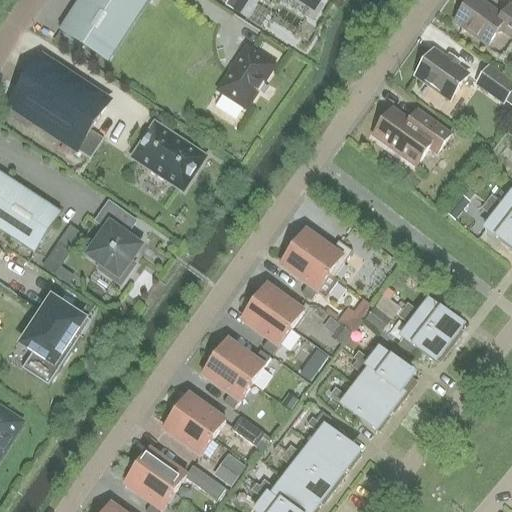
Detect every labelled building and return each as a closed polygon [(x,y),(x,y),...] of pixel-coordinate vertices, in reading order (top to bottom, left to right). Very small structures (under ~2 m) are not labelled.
[(109,64),(151,0),(81,0),(61,32),(109,64)] [(242,0),(235,12),(248,21),(261,0),(242,0)] [(511,8),(510,7),(502,19),(475,0),(472,0),(456,23),(489,47),(497,34),(503,34),(511,39),(511,8)] [(275,68),(248,50),(220,92),(247,110),(258,93),(259,93),(264,85),(275,68)] [(451,102),(469,77),(435,53),(417,78),(451,102)] [(44,59),(11,109),(78,153),(110,103),(44,59)] [(511,82),(490,67),(476,87),(505,107),(507,104),(511,107),(511,82)] [(411,124),(394,111),(374,138),(417,169),(429,151),(437,157),(452,136),(419,112),(411,124)] [(205,159),(156,128),(135,159),(154,171),(152,174),(164,182),(166,179),(184,191),(205,159)] [(62,214),(0,173),(0,231),(36,255),(62,214)] [(463,213),(470,204),(461,197),(454,206),(463,213)] [(492,198),(487,204),(511,223),(511,197),(505,208),(492,198)] [(511,223),(487,204),(482,211),(495,220),(486,232),(511,251),(511,223)] [(136,224),(110,205),(97,223),(109,231),(91,257),(103,266),(99,271),(121,287),(136,267),(131,263),(141,249),(126,238),(136,224)] [(303,238),(297,247),(294,252),(296,253),(296,252),(331,277),(331,278),(335,281),(354,254),(340,244),(334,252),(307,233),(303,238)] [(331,278),(331,277),(296,252),(296,253),(284,270),(308,287),(302,296),(312,303),(318,295),(319,295),(331,278)] [(62,270),(56,279),(70,288),(76,279),(62,270)] [(264,293),(258,302),(255,306),(257,308),(257,307),(292,332),(305,314),(268,288),(264,293)] [(389,290),(384,297),(391,303),(396,296),(389,290)] [(409,306),(404,312),(452,349),(461,337),(459,336),(464,330),(430,304),(421,315),(409,306)] [(35,353),(23,371),(50,389),(81,340),(84,342),(85,341),(82,339),(93,323),(66,305),(63,310),(62,312),(52,306),(46,316),(26,347),(35,353)] [(280,349),(292,332),(257,307),(257,308),(245,325),(270,342),(264,350),(274,358),(280,349)] [(376,310),(367,321),(383,334),(392,322),(376,310)] [(349,311),(339,324),(352,334),(362,320),(349,311)] [(452,349),(404,312),(399,318),(412,328),(403,339),(437,365),(441,359),(443,361),(452,349)] [(341,328),(332,340),(342,347),(351,335),(341,328)] [(225,348),(225,347),(219,356),(216,361),(218,362),(253,386),(266,369),(271,360),(261,353),(256,362),(229,343),(225,348)] [(372,363),(359,354),(355,360),(358,362),(406,400),(415,388),(410,384),(415,378),(381,352),(372,363)] [(241,404),(253,386),(218,362),(206,379),(231,397),(225,405),(235,412),(241,404)] [(406,400),(358,362),(353,369),(366,378),(357,389),(391,415),(395,410),(397,411),(406,400)] [(313,369),(304,380),(310,385),(318,373),(313,369)] [(391,415),(357,389),(349,400),(336,390),(332,397),(341,404),(340,404),(379,434),(389,422),(387,420),(391,415)] [(290,396),(282,407),(290,413),(298,402),(290,396)] [(186,402),(180,411),(177,416),(179,417),(179,416),(214,441),(227,424),(190,397),(186,402)] [(0,456),(20,426),(0,412),(0,456)] [(202,459),(214,441),(179,416),(179,417),(167,434),(202,459)] [(243,420),(233,433),(256,449),(257,448),(265,436),(243,420)] [(321,436),(313,447),(346,473),(350,468),(352,469),(362,457),(323,427),(322,427),(313,420),(309,427),(321,436)] [(272,441),(265,436),(256,449),(257,454),(260,457),(272,441)] [(346,473),(313,447),(304,458),(292,448),(287,455),(335,492),(344,480),(342,478),(346,473)] [(188,478),(151,452),(148,457),(147,457),(141,465),(141,466),(138,470),(140,472),(140,471),(175,496),(187,480),(188,478)] [(232,454),(218,476),(236,488),(251,466),(232,454)] [(335,492),(287,455),(282,461),(295,471),(286,481),(320,507),(324,502),(326,503),(335,492)] [(195,468),(188,478),(187,480),(219,503),(227,492),(195,468)] [(140,471),(140,472),(128,488),(153,506),(148,511),(163,511),(175,496),(140,471)] [(315,511),(320,507),(286,481),(278,492),(266,482),(261,489),(290,511),(315,511)] [(290,511),(261,489),(257,486),(253,493),(265,502),(257,511),(290,511)]
